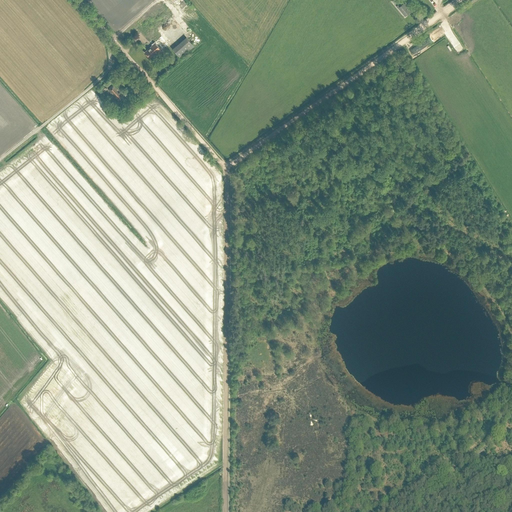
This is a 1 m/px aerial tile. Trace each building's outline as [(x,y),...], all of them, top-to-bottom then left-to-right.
[(408,7),(404,2),(400,5),(398,3),(396,5),(397,7),(398,7),(404,15),(410,10),(408,7)] [(136,26),(152,45),(144,52),(150,58),(155,53),(157,55),(169,44),(156,29),(173,14),(163,3),(136,26)] [(182,18),(190,27),(193,24),(185,15),(182,18)] [(186,37),(172,49),(180,58),(194,45),(186,37)] [(409,49),(413,53),(417,49),(413,45),(409,49)] [(208,57),(212,53),(206,47),(202,51),(208,57)] [(102,84),(97,90),(101,94),(107,89),(102,84)] [(118,100),(124,95),(120,91),(119,93),(116,90),(117,89),(113,85),(108,89),(118,100)]
